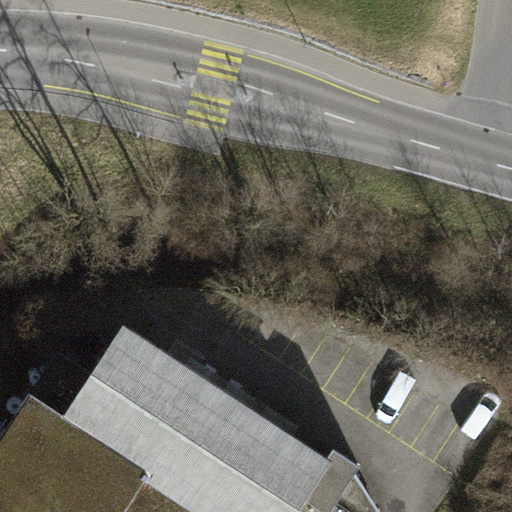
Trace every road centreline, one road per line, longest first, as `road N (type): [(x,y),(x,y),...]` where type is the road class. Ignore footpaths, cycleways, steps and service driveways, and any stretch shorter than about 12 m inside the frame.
road 1 (secondary): [(494,165),(214,87),(0,56)]
road 2 (residential): [(497,0),(494,165)]
